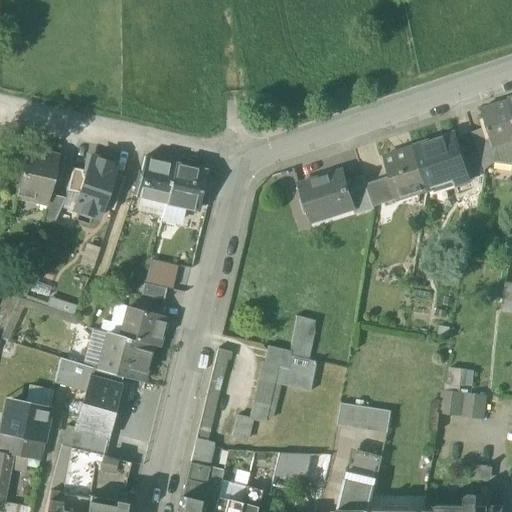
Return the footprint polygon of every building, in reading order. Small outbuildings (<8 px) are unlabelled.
[(511,109),(509,101),(482,110),(488,128),(493,146),(495,145),(509,141),(509,143),(511,141),(511,109)] [(488,128),(473,133),(479,152),(480,156),(497,151),(495,145),(493,146),(488,128)] [(456,134),(415,148),(427,186),(428,187),(453,179),(455,185),(471,180),(464,158),(456,134)] [(509,141),(495,145),(497,151),(480,156),(485,170),(494,162),(511,164),(511,141),(509,143),(509,141)] [(415,148),(384,158),(390,177),(396,195),(427,186),(415,148)] [(59,157),(28,149),(17,194),(48,201),(50,196),(59,157)] [(479,152),(464,158),(471,180),(485,176),(486,172),(485,170),(480,156),(479,152)] [(114,174),(116,165),(91,157),(86,172),(79,194),(74,210),(100,219),(103,207),(114,174)] [(175,164),(146,157),(139,181),(138,181),(134,195),(166,203),(175,164)] [(207,172),(175,164),(166,203),(182,207),(197,211),(207,172)] [(79,194),(86,172),(73,168),(66,190),(79,194)] [(344,170),(299,185),(310,219),(355,205),(349,188),(344,170)] [(124,177),(114,174),(103,207),(114,211),(124,177)] [(390,177),(366,184),(373,207),(398,200),(396,195),(390,177)] [(365,183),(349,188),(355,205),(358,214),(374,209),(373,207),(366,184),(365,183)] [(64,198),(50,196),(48,201),(42,221),(53,224),(64,198)] [(182,207),(166,203),(163,218),(178,222),(182,207)] [(171,288),(177,265),(147,258),(142,280),(171,288)] [(167,289),(145,283),(142,295),(164,300),(167,289)] [(511,313),(511,286),(504,285),(500,312),(511,313)] [(23,294),(19,305),(70,323),(77,305),(47,295),(45,301),(23,294)] [(166,317),(128,306),(121,336),(153,345),(159,347),(166,317)] [(315,320),(297,316),(290,350),(291,351),(290,356),(307,360),(308,353),(315,320)] [(121,336),(108,333),(97,369),(143,381),(153,345),(121,336)] [(290,350),(268,346),(264,361),(264,363),(278,366),(287,368),(290,356),(291,351),(290,350)] [(218,348),(190,462),(208,467),(213,443),(207,441),(227,358),(230,358),(231,352),(218,348)] [(307,360),(290,356),(287,368),(278,366),(274,382),(280,383),(311,391),(317,362),(314,361),(307,360)] [(56,358),(52,382),(75,387),(79,362),(56,358)] [(264,361),(262,361),(249,418),(250,419),(264,423),(265,417),(272,419),(280,383),(274,382),(278,366),(264,363),(264,361)] [(97,369),(97,370),(94,368),(75,429),(68,427),(63,444),(73,447),(97,453),(102,454),(121,376),(97,369)] [(462,369),(450,368),(448,384),(460,385),(462,369)] [(488,395),(442,390),(438,414),(484,419),(488,395)] [(0,435),(43,442),(49,408),(12,402),(9,421),(3,420),(0,435)] [(338,426),(350,428),(354,406),(341,404),(338,426)] [(350,428),(363,430),(366,408),(354,406),(350,428)] [(363,430),(375,432),(379,410),(366,408),(363,430)] [(375,432),(388,434),(391,412),(379,410),(375,432)] [(249,418),(237,416),(232,437),(245,440),(250,419),(249,418)] [(272,426),(251,424),(250,434),(270,437),(272,426)] [(43,442),(0,435),(0,453),(9,455),(28,459),(40,461),(43,442)] [(245,440),(232,437),(228,452),(243,453),(245,440)] [(73,447),(69,446),(67,458),(94,464),(97,453),(73,447)] [(382,456),(357,450),(354,463),(354,464),(379,470),(382,456)] [(0,503),(9,455),(0,453),(0,503)] [(129,462),(102,454),(97,453),(94,464),(94,466),(126,474),(129,462)] [(311,455),(280,454),(275,472),(307,474),(311,455)] [(9,455),(7,469),(25,472),(28,459),(9,455)] [(94,464),(67,458),(61,491),(89,497),(94,466),(94,464)] [(190,462),(177,511),(212,511),(215,502),(200,498),(204,484),(208,467),(190,462)] [(379,470),(354,464),(354,463),(348,462),(337,509),(369,510),(379,470)] [(126,474),(94,466),(89,497),(85,511),(124,511),(126,502),(120,501),(126,474)] [(223,470),(208,467),(204,484),(219,487),(223,470)] [(260,492),(246,488),(242,503),(256,506),(260,492)] [(61,491),(50,489),(45,507),(43,511),(85,511),(89,497),(61,491)] [(463,511),(424,510),(423,511),(501,511),(503,506),(486,505),(486,511),(475,511),(476,498),(475,496),(474,495),(473,495),(466,495),(465,495),(464,496),(464,497),(463,511)] [(238,511),(241,503),(226,499),(222,511),(238,511)] [(242,503),(241,503),(238,511),(254,511),(256,506),(242,503)]
